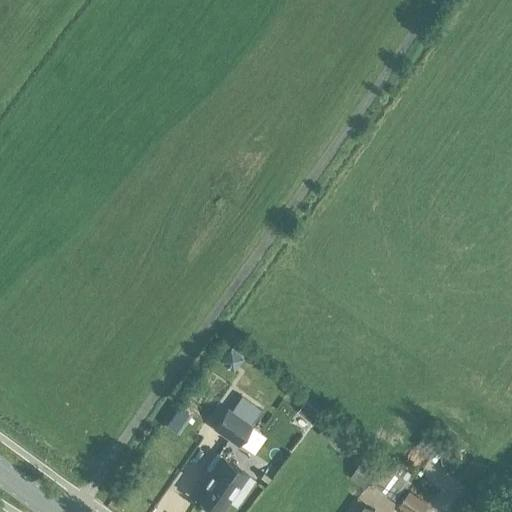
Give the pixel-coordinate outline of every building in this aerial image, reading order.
[(231,347),(222,360),(234,369),(243,356),(231,347)] [(239,396),(229,411),(249,424),(259,409),(239,396)] [(225,408),(211,428),(238,446),(251,426),(249,424),(229,411),(225,408)] [(180,409),(170,424),(179,430),(189,416),(180,409)] [(347,455),(357,443),(329,420),(319,433),(347,455)] [(203,481),(193,495),(217,511),(222,511),(230,501),(238,506),(259,475),(220,447),(206,468),(210,471),(209,472),(207,471),(201,479),(203,481)] [(381,465),(367,455),(350,477),(364,488),(370,481),(408,511),(423,511),(430,505),(407,487),(410,484),(383,462),(381,465)] [(511,511),(511,502),(507,500),(505,498),(504,498),(503,497),(502,497),(502,496),(501,496),(500,498),(500,499),(493,509),(492,510),(492,511),(491,511),(511,511)] [(374,511),(375,511),(360,501),(356,498),(356,499),(355,500),(346,511),(374,511)]
